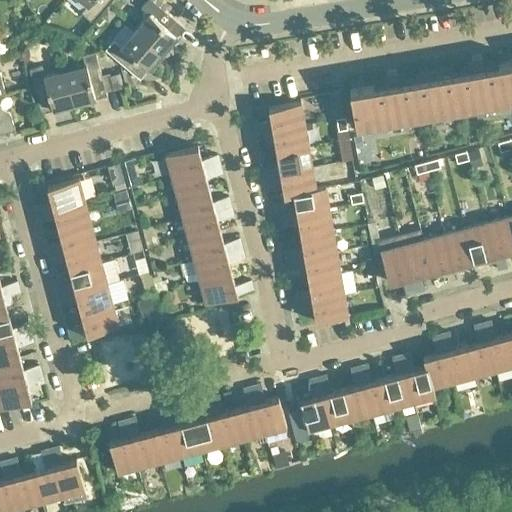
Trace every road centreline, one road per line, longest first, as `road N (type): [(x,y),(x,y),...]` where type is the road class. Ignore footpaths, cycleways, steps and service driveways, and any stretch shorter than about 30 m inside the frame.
road 1 (residential): [(209,80),(511,28)]
road 2 (residential): [(280,363),(264,271),(213,103)]
road 3 (residential): [(79,418),(8,159)]
road 4 (residential): [(280,363),(391,337),(423,309),(511,289)]
road 5 (residential): [(8,159),(213,103)]
road 6 (residential): [(79,418),(280,363)]
road 7 (residential): [(404,0),(268,23),(227,19)]
